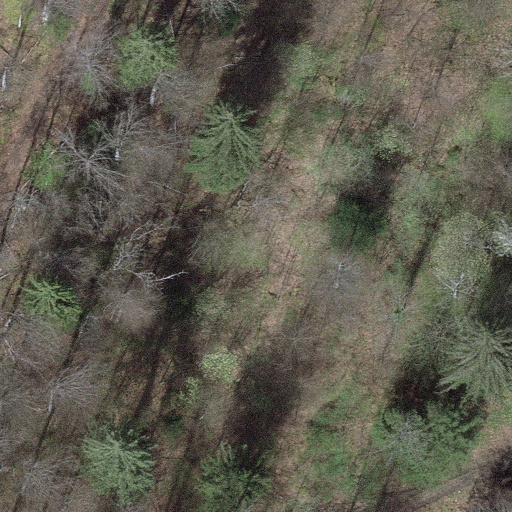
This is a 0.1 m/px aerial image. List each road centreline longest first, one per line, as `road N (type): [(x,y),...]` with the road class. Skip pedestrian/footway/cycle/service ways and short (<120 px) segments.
road 1 (track): [(100,0),(26,129),(0,192)]
road 2 (track): [(398,511),(511,446)]
